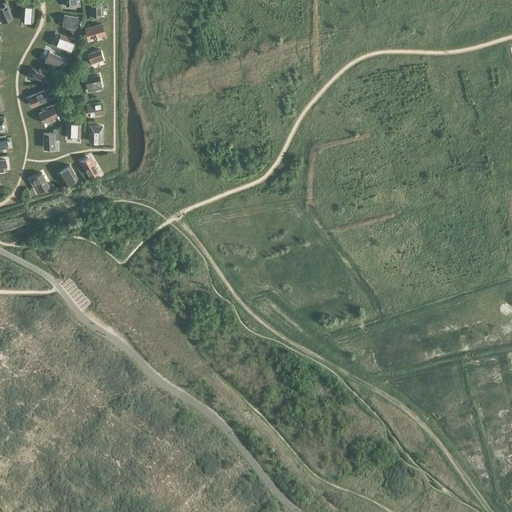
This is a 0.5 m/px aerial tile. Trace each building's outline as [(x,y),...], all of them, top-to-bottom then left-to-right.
[(1,3),(0,0),(0,15),(2,21),(11,17),(8,9),(9,8),(5,1),(1,3)] [(89,13),(100,13),(100,7),(102,7),(101,0),(90,0),(91,7),(89,7),(89,13)] [(33,15),(34,5),(22,5),(21,19),(30,20),(30,15),(33,15)] [(75,28),(77,16),(63,14),(62,23),(66,23),(65,27),(75,28)] [(102,38),(105,38),(101,23),(85,28),(87,35),(91,34),(92,36),(93,37),(95,37),(96,36),(96,34),(103,32),(105,37),(102,38)] [(74,49),(76,45),(70,42),(71,41),(58,35),(55,42),(71,50),(72,48),(74,49)] [(105,64),(106,64),(100,49),(87,53),(90,61),(86,62),(88,66),(91,65),(91,63),(103,58),(105,64)] [(58,66),(62,57),(49,50),(44,59),(58,66)] [(37,69),(32,67),(28,75),(40,81),(42,77),(44,78),(47,71),(38,67),(37,69)] [(85,77),(88,90),(101,87),(99,74),(85,77)] [(46,94),(44,89),(29,95),(32,102),(45,97),(46,100),(55,96),(53,91),(46,94)] [(101,115),(103,114),(101,101),(86,103),(88,114),(96,113),(96,111),(102,110),(102,114),(101,114),(101,115)] [(43,122),(57,114),(53,107),(39,114),(43,122)] [(79,137),(80,122),(68,122),(67,137),(79,137)] [(89,146),(89,140),(98,140),(98,130),(102,131),(102,126),(89,125),(89,146),(91,146),(89,146)] [(54,147),(53,134),(57,134),(57,129),(53,129),(53,132),(42,133),(43,141),(45,141),(46,147),(54,147)] [(93,166),(87,157),(80,161),(88,176),(98,170),(95,164),(93,166)] [(65,183),(76,177),(69,164),(58,171),(65,183)] [(29,179),(32,177),(40,190),(48,185),(41,172),(29,178),(29,179)]
